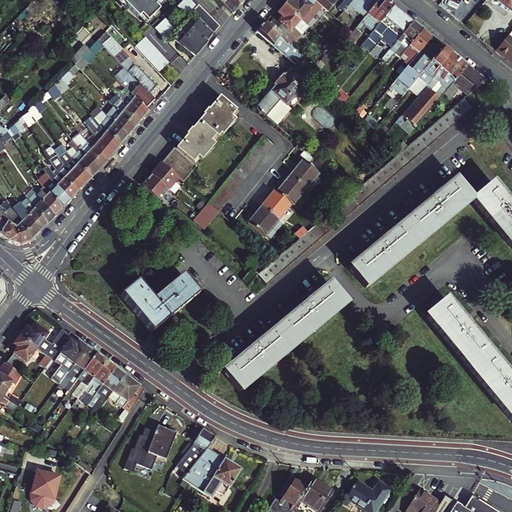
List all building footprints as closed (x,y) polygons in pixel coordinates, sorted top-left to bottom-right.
[(120,0),(138,18),(141,15),(148,22),(160,10),(155,5),(160,0),(120,0)] [(192,13),(198,8),(190,0),(185,0),(179,6),(189,16),(192,13)] [(218,0),(232,14),(238,7),(231,0),(218,0)] [(309,11),(311,9),(308,6),(310,3),(313,0),(312,0),(296,0),(295,3),(291,0),(289,0),(284,6),(300,20),(308,10),(309,11)] [(313,0),(310,3),(316,8),(319,5),(313,0)] [(312,0),(313,0),(319,5),(326,11),(334,2),(331,0),(312,0)] [(335,0),(334,2),(326,11),(335,20),(342,12),(348,5),(352,0),(335,0)] [(376,0),(352,0),(348,5),(363,17),(377,1),(376,0)] [(509,12),(511,8),(511,0),(490,0),(491,0),(492,2),(495,4),(498,3),(509,12)] [(383,5),(377,1),(363,17),(344,40),(350,45),(361,33),(359,32),(364,27),(371,33),(393,7),(386,1),(383,5)] [(300,20),(304,23),(316,8),(310,3),(308,6),(311,9),(309,11),(308,10),(300,20)] [(198,8),(192,13),(199,20),(213,34),(219,27),(199,6),(198,8)] [(301,35),(297,31),(294,32),(291,29),(297,22),(302,26),(306,30),(308,27),(304,23),(300,20),(284,6),(277,14),(282,18),(278,23),(273,19),(268,25),(282,36),(286,40),(291,34),(297,40),(301,35)] [(393,7),(371,33),(360,46),(369,53),(380,40),(390,48),(412,22),(398,11),(393,7)] [(166,39),(176,29),(166,19),(156,29),(166,39)] [(199,20),(181,42),(196,54),(213,34),(199,20)] [(265,22),(257,31),(273,46),(282,36),(268,25),(265,22)] [(294,32),(297,31),(302,26),(297,22),(291,29),(294,32)] [(412,22),(390,48),(377,64),(382,68),(394,53),(395,54),(401,47),(405,50),(407,47),(422,30),(412,22)] [(422,30),(407,47),(417,55),(431,38),(422,30)] [(103,48),(114,59),(122,50),(109,37),(105,34),(97,42),(101,45),(103,48)] [(273,46),(278,50),(286,40),(282,36),(273,46)] [(511,39),(507,36),(495,51),(511,64),(511,39)] [(145,37),(134,47),(158,72),(169,62),(145,37)] [(278,50),(286,57),(294,47),(286,40),(278,50)] [(443,47),(437,43),(429,52),(435,57),(443,47)] [(75,65),(82,58),(89,51),(84,46),(71,61),(74,64),(73,65),(74,67),(75,65)] [(291,61),(296,56),(299,52),(294,47),(286,57),(291,61)] [(401,47),(395,54),(399,58),(403,52),(405,50),(401,47)] [(405,50),(403,52),(410,58),(413,60),(417,55),(407,47),(405,50)] [(432,78),(440,69),(452,55),(443,47),(435,57),(423,71),(427,74),(423,79),(428,83),(432,78)] [(122,50),(114,59),(123,68),(149,94),(157,85),(135,63),(134,65),(128,59),(129,57),(122,50)] [(82,58),(87,63),(94,56),(89,51),(82,58)] [(452,55),(440,69),(445,73),(437,82),(441,86),(434,95),(429,91),(405,120),(412,126),(412,127),(413,129),(447,89),(466,67),(452,55)] [(75,65),(80,70),(87,63),(82,58),(75,65)] [(68,72),(73,78),(80,70),(75,65),(74,67),(68,72)] [(276,85),(256,108),(266,116),(277,126),(290,110),(286,106),(298,91),(301,93),(312,80),(295,65),(291,70),(290,69),(284,76),(282,74),(283,74),(282,73),(273,84),(274,85),(274,84),(276,85)] [(395,81),(407,90),(417,79),(419,76),(407,67),(405,69),(395,81)] [(470,85),(465,92),(468,94),(484,82),(484,81),(466,67),(447,89),(450,92),(455,86),(456,87),(458,85),(461,88),(466,82),(470,85)] [(123,68),(114,76),(131,94),(135,98),(146,109),(154,100),(149,94),(123,68)] [(440,69),(432,78),(437,82),(445,73),(440,69)] [(427,74),(423,71),(419,76),(417,79),(425,86),(428,83),(423,79),(427,74)] [(61,79),(66,85),(73,78),(68,72),(61,79)] [(437,82),(432,78),(428,83),(425,86),(425,87),(429,91),(434,95),(441,86),(437,82)] [(54,85),(62,95),(69,89),(66,85),(61,79),(54,85)] [(395,81),(390,87),(402,96),(407,90),(395,81)] [(461,88),(465,92),(470,85),(466,82),(461,88)] [(54,102),(62,95),(54,85),(47,92),(47,93),(51,97),(54,102)] [(333,85),(327,92),(340,103),(346,96),(333,85)] [(397,102),(385,92),(377,102),(389,112),(397,102)] [(40,99),(43,103),(51,97),(47,93),(40,99)] [(117,96),(141,120),(148,112),(146,109),(135,98),(130,104),(126,100),(127,99),(121,93),(117,96)] [(127,99),(126,100),(130,104),(135,98),(131,94),(127,99)] [(115,110),(134,129),(141,120),(117,96),(109,104),(115,110)] [(206,110),(204,109),(200,115),(201,115),(196,121),(213,135),(215,136),(218,133),(220,135),(233,118),(228,115),(233,109),(217,96),(206,110)] [(309,229),(269,264),(264,268),(258,274),(267,283),(472,108),(464,98),(454,106),(378,170),(309,229)] [(27,112),(31,117),(37,111),(33,107),(27,112)] [(107,117),(127,137),(134,129),(115,110),(107,117)] [(27,112),(21,118),(25,124),(30,120),(29,118),(31,117),(27,112)] [(100,127),(120,145),(121,144),(127,137),(107,117),(103,112),(94,120),(100,127)] [(21,118),(13,125),(17,131),(25,124),(21,118)] [(94,136),(114,153),(120,145),(100,127),(94,120),(93,119),(86,126),(89,129),(94,136)] [(173,147),(160,164),(177,178),(182,182),(195,165),(191,162),(196,156),(200,159),(212,143),(211,142),(209,140),(213,135),(196,121),(189,129),(188,128),(184,134),(184,135),(174,148),(173,147)] [(13,125),(6,132),(9,136),(10,138),(18,132),(17,131),(13,125)] [(92,149),(106,162),(114,153),(94,136),(89,129),(86,132),(87,134),(91,138),(96,143),(92,149)] [(70,137),(70,138),(83,154),(98,170),(106,162),(92,149),(87,142),(83,137),(78,131),(70,137)] [(6,132),(0,138),(0,141),(1,143),(9,136),(6,132)] [(91,138),(87,134),(83,137),(87,142),(92,149),(96,143),(91,138)] [(260,136),(206,202),(217,211),(221,206),(271,145),(260,136)] [(78,164),(91,178),(98,170),(83,154),(70,138),(67,141),(71,146),(76,154),(73,158),(78,164)] [(67,150),(73,158),(76,154),(71,146),(67,150)] [(83,185),(91,178),(78,164),(73,158),(67,150),(66,149),(64,151),(67,155),(69,158),(66,161),(65,160),(63,161),(67,167),(69,169),(68,170),(83,185)] [(58,174),(77,193),(83,185),(68,170),(69,169),(67,167),(63,161),(61,162),(55,152),(47,157),(57,172),(58,174)] [(288,167),(283,172),(303,189),(317,172),(301,159),(292,170),(288,167)] [(158,201),(177,178),(160,164),(158,166),(159,166),(159,168),(157,170),(156,169),(145,182),(147,183),(145,185),(144,185),(143,185),(141,187),(158,201)] [(51,179),(53,181),(55,184),(54,185),(69,200),(77,193),(58,174),(55,177),(47,167),(43,171),(45,172),(51,179)] [(282,181),(274,191),(289,204),(290,205),(303,189),(283,172),(278,178),(282,181)] [(402,223),(419,244),(472,200),(455,180),(435,196),(433,193),(421,203),(421,208),(402,223)] [(43,188),(49,194),(62,208),(69,200),(54,185),(55,184),(53,181),(51,183),(49,182),(43,188)] [(511,201),(509,203),(493,183),(472,200),(511,247),(511,201)] [(260,196),(255,202),(276,219),(289,204),(274,191),(272,190),(264,199),(260,196)] [(17,201),(11,192),(7,195),(13,205),(17,201)] [(36,195),(38,197),(40,199),(40,200),(54,216),(62,208),(49,194),(46,197),(42,192),(40,195),(38,193),(36,195)] [(40,199),(38,197),(33,202),(36,206),(34,208),(47,223),(54,216),(40,200),(40,199)] [(7,201),(2,204),(5,208),(4,209),(7,213),(12,209),(7,201)] [(206,202),(191,220),(202,229),(217,211),(206,202)] [(276,219),(255,202),(250,208),(254,211),(246,222),(263,236),(276,219)] [(25,212),(27,216),(38,232),(47,223),(34,208),(32,211),(27,206),(26,207),(24,205),(22,208),(24,209),(26,211),(25,212)] [(12,209),(7,213),(13,222),(11,223),(10,225),(16,229),(16,244),(20,245),(30,240),(21,223),(12,209)] [(26,211),(24,209),(19,214),(23,220),(27,216),(25,212),(26,211)] [(13,222),(7,213),(0,217),(0,235),(7,241),(16,244),(16,229),(10,225),(11,223),(13,222)] [(23,220),(21,223),(30,240),(38,232),(27,216),(23,220)] [(348,268),(366,288),(419,244),(402,223),(383,239),(380,236),(368,246),(368,251),(348,268)] [(249,285),(258,274),(251,269),(243,279),(249,285)] [(199,294),(182,275),(153,300),(137,281),(121,295),(152,333),(199,294)] [(293,348),(346,304),(329,284),(309,300),(307,297),(295,307),(295,312),(276,327),(293,348)] [(426,316),(471,371),(491,353),(475,334),(478,332),(468,320),(464,320),(446,299),(426,316)] [(26,328),(19,336),(38,350),(44,354),(45,356),(51,360),(69,335),(61,330),(51,345),(43,339),(46,335),(33,325),(30,330),(26,328)] [(242,355),(222,372),(240,392),(293,348),(276,327),(256,343),(254,341),(242,351),(242,355)] [(18,372),(34,350),(37,352),(38,350),(19,336),(13,345),(17,348),(5,364),(17,372),(18,372)] [(59,384),(86,348),(78,342),(75,345),(69,341),(54,362),(60,366),(51,379),(59,385),(59,384)] [(95,355),(86,348),(59,384),(64,388),(69,391),(77,380),(95,355)] [(506,371),(491,353),(471,371),(511,418),(511,372),(511,371),(506,371)] [(105,362),(95,355),(77,380),(81,383),(73,395),(78,398),(89,382),(105,362)] [(51,360),(45,356),(39,365),(44,369),(51,360)] [(88,404),(114,368),(105,362),(89,382),(94,385),(82,402),(87,405),(88,404)] [(4,363),(0,369),(0,396),(3,398),(17,407),(21,402),(10,395),(7,393),(5,396),(3,395),(10,383),(17,372),(5,364),(4,363)] [(110,394),(124,376),(114,368),(88,404),(93,407),(92,409),(97,413),(106,400),(110,394)] [(114,393),(133,407),(144,390),(124,376),(110,394),(112,396),(114,393)] [(15,386),(10,383),(3,395),(5,396),(7,393),(10,395),(15,386)] [(113,406),(106,400),(97,413),(101,416),(108,408),(110,410),(113,406)] [(156,456),(165,460),(174,437),(176,438),(177,434),(158,426),(155,432),(145,428),(142,436),(140,435),(134,449),(132,448),(123,468),(132,472),(135,463),(150,470),(156,456)] [(215,438),(195,426),(187,438),(194,443),(192,445),(175,468),(185,476),(207,449),(215,438)] [(182,480),(203,493),(213,478),(220,482),(221,486),(225,488),(229,487),(240,469),(207,449),(185,476),(182,480)] [(58,477),(38,472),(34,487),(31,493),(31,500),(36,505),(42,507),(48,504),(52,499),(58,477)] [(288,511),(292,507),(297,498),(316,509),(329,487),(309,477),(304,485),(292,477),(278,502),(273,499),(265,511),(288,511)] [(373,492),(357,482),(346,498),(367,511),(374,511),(390,489),(379,482),(373,492)] [(420,511),(429,498),(417,491),(403,511),(420,511)] [(429,498),(420,511),(448,511),(453,505),(446,500),(443,498),(439,504),(429,498)] [(453,505),(448,511),(493,511),(472,498),(464,510),(456,504),(455,505),(453,505)] [(14,501),(10,511),(18,511),(21,503),(14,501)]
